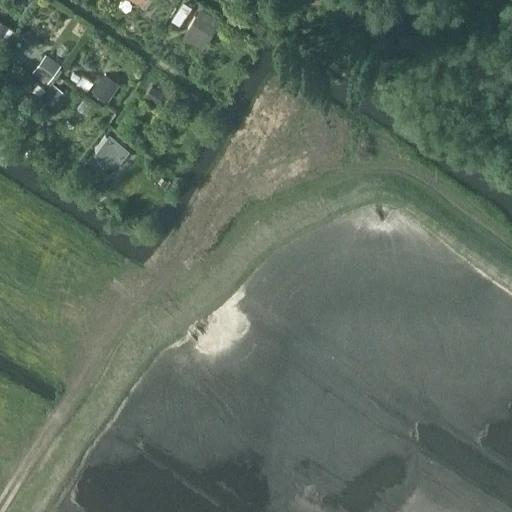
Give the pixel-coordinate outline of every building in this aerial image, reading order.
[(185,15),(190,7),(182,1),(177,10),(185,15)] [(185,32),(205,44),(214,28),(194,16),(185,32)] [(0,20),(0,38),(1,37),(5,32),(7,28),(8,27),(0,20)] [(5,32),(1,37),(6,40),(12,31),(7,28),(5,32)] [(44,54),(32,71),(47,82),(60,65),(44,54)] [(92,89),(90,91),(93,93),(90,97),(94,99),(102,105),(104,102),(105,101),(106,101),(107,102),(118,84),(106,76),(103,74),(92,89)] [(28,93),(33,86),(25,81),(20,87),(28,93)] [(150,81),(141,96),(156,105),(165,90),(150,81)] [(40,96),(45,89),(36,83),(32,90),(40,96)] [(53,84),(39,104),(55,115),(68,95),(53,84)] [(109,134),(93,154),(104,163),(120,161),(128,150),(109,134)]
